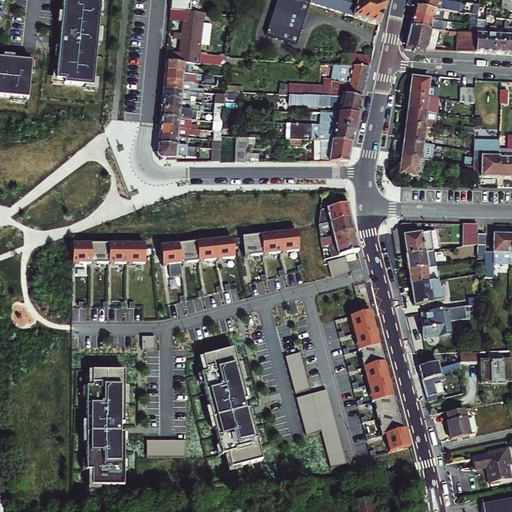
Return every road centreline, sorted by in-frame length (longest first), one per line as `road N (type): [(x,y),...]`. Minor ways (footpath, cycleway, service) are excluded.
road 1 (residential): [(366,171),(150,167),(144,149),(158,0)]
road 2 (tertiary): [(436,511),(378,274)]
road 3 (residential): [(308,291),(353,461)]
road 4 (residential): [(366,207),(511,211)]
road 5 (residential): [(261,304),(298,435)]
road 6 (residential): [(388,64),(511,70)]
